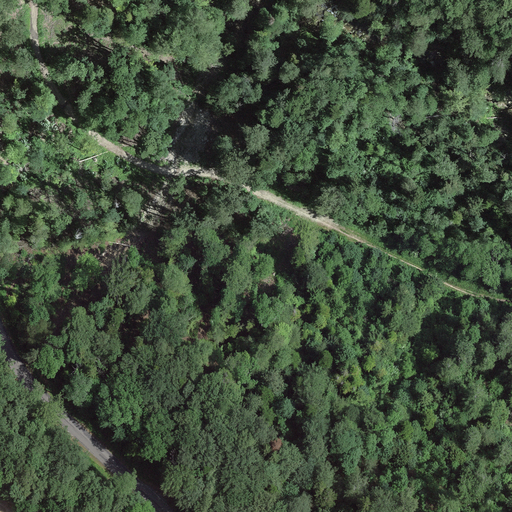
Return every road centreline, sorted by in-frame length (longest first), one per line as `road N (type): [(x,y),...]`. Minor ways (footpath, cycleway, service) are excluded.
road 1 (track): [(34,0),(37,44),(51,78),(94,135),(116,150),(162,170),(214,171),(279,196),(423,273),(511,304)]
road 2 (tertiary): [(165,511),(42,398),(0,329)]
